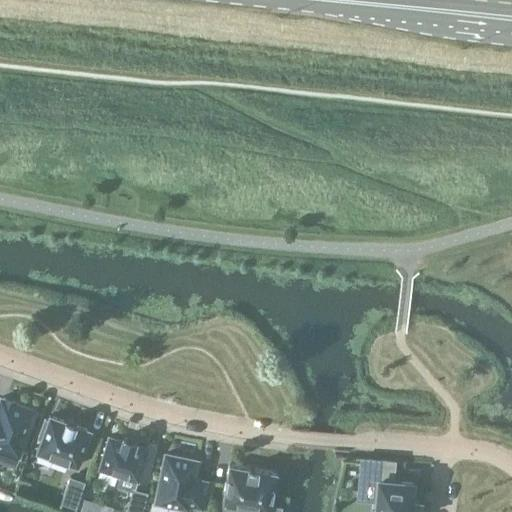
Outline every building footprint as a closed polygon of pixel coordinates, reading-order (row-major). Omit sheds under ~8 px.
[(262,415),(263,385),(250,384),(249,414),(262,415)] [(280,413),(283,387),(269,386),(266,411),(280,413)] [(0,448),(18,455),(34,410),(14,402),(15,400),(13,400),(12,402),(5,399),(6,397),(4,396),(4,398),(0,397),(0,398),(0,448)] [(65,420),(49,415),(48,419),(44,418),(38,436),(41,437),(37,451),(77,465),(90,430),(75,424),(75,423),(65,419),(65,420)] [(99,468),(137,479),(146,450),(146,449),(147,449),(147,448),(145,447),(134,444),(135,440),(133,440),(124,437),(123,437),(122,440),(110,437),(110,436),(108,436),(108,438),(99,468)] [(197,460),(165,453),(155,500),(187,507),(187,503),(201,506),(206,481),(193,478),(197,460)] [(394,460),(361,457),(359,478),(379,480),(375,511),(417,511),(419,501),(410,500),(411,482),(393,480),(394,460)] [(248,466),(247,467),(228,464),(222,504),(257,510),(256,511),(279,511),(280,509),(270,508),(276,472),(257,469),(257,468),(256,467),(256,469),(249,467),(249,466),(248,466)] [(84,481),(70,476),(61,500),(75,505),(84,481)] [(19,479),(14,491),(51,504),(55,492),(19,479)] [(141,511),(146,492),(133,488),(126,511),(141,511)]
